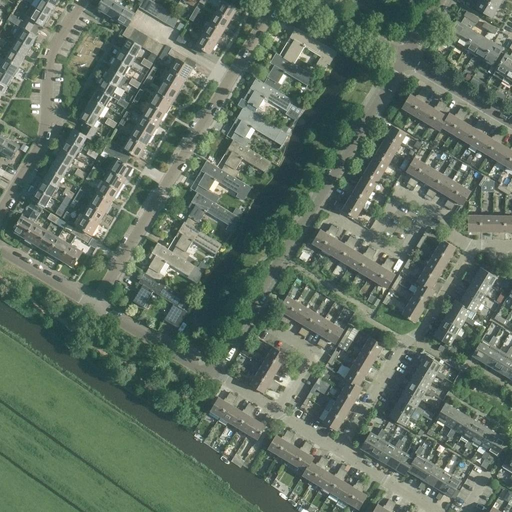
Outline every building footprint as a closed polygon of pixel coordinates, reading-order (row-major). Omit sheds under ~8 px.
[(40,0),(36,8),(50,16),(54,10),(53,10),(55,6),(45,0),(40,0)] [(107,14),(115,1),(112,0),(102,0),(97,8),(107,14)] [(151,0),(143,0),(142,2),(139,7),(148,12),(154,2),(151,0)] [(216,12),(231,20),(231,19),(233,20),(235,17),(233,16),(237,9),(223,0),(216,12)] [(497,8),(483,0),(479,0),(475,7),(492,18),(497,8)] [(483,0),(497,8),(502,0),(483,0)] [(117,20),(125,7),(115,1),(107,14),(117,20)] [(156,17),(163,7),(154,2),(148,12),(156,17)] [(125,7),(117,20),(128,26),(129,24),(136,14),(125,7)] [(163,7),(156,17),(165,22),(171,12),(163,7)] [(22,13),(18,19),(20,20),(21,19),(23,20),(23,21),(34,27),(37,22),(43,26),(46,22),(47,22),(50,16),(36,8),(30,18),(22,13)] [(180,17),(171,12),(165,22),(174,28),(180,17)] [(210,23),(224,31),(231,20),(216,12),(210,23)] [(457,21),(447,38),(444,42),(453,47),(456,43),(472,15),(466,12),(464,16),(460,23),(457,21)] [(465,49),(475,32),(471,30),(475,23),(476,24),(479,19),(472,15),(456,43),(465,49)] [(24,29),(18,39),(31,46),(37,36),(31,32),(34,27),(23,21),(23,20),(21,19),(20,20),(18,19),(15,24),(24,29)] [(224,31),(210,23),(203,34),(217,42),(217,43),(219,44),(221,40),(219,39),(224,31)] [(128,38),(134,27),(129,24),(128,26),(122,35),(128,38)] [(490,26),(488,30),(495,34),(497,30),(490,26)] [(129,39),(133,41),(139,30),(134,27),(128,38),(129,39)] [(335,38),(330,48),(323,43),(322,44),(309,36),(309,35),(296,27),(287,42),(291,45),(284,57),(284,58),(294,64),(304,47),(305,47),(321,56),(320,59),(316,65),(320,67),(324,69),(327,64),(329,65),(336,54),(339,56),(346,45),(335,38)] [(133,41),(138,44),(144,33),(139,30),(133,41)] [(475,32),(465,49),(474,54),(484,37),(475,32)] [(144,33),(138,44),(141,46),(143,47),(149,36),(144,33)] [(176,41),(203,56),(205,51),(210,54),(217,43),(217,42),(203,34),(197,45),(180,35),(176,41)] [(149,36),(143,47),(147,50),(154,39),(149,36)] [(484,37),(474,54),(483,59),(493,42),(484,37)] [(18,39),(12,49),(25,56),(27,53),(28,53),(32,48),(30,47),(31,46),(18,39)] [(133,41),(129,39),(123,49),(137,58),(139,54),(138,53),(141,46),(138,44),(133,41)] [(152,53),(158,42),(154,39),(147,50),(152,53)] [(157,56),(164,45),(158,42),(152,53),(157,56)] [(493,42),(483,59),(492,65),(488,72),(492,74),(495,70),(497,66),(504,55),(504,54),(500,52),(502,48),(493,42)] [(166,45),(163,51),(177,59),(170,70),(186,79),(196,62),(166,45)] [(6,59),(19,66),(25,56),(12,49),(6,59)] [(117,59),(129,67),(133,60),(135,61),(137,58),(123,49),(117,59)] [(492,74),(502,81),(511,63),(511,52),(510,56),(505,53),(504,54),(504,55),(497,66),(495,70),(492,74)] [(308,86),(314,76),(314,75),(294,64),(284,58),(284,57),(276,53),(267,68),(271,70),(267,77),(268,77),(264,83),(278,92),(278,91),(282,85),(278,83),(284,72),(285,73),(285,72),(308,86)] [(0,68),(13,76),(19,66),(6,59),(0,68)] [(111,69),(125,77),(127,74),(126,73),(129,67),(117,59),(111,69)] [(511,63),(502,81),(511,86),(511,84),(511,63)] [(13,76),(0,68),(0,81),(7,86),(13,76)] [(104,79),(117,87),(121,80),(123,81),(125,77),(111,69),(104,79)] [(186,79),(170,70),(164,81),(179,90),(186,79)] [(470,81),(478,86),(481,81),(473,76),(470,81)] [(248,103),(245,108),(244,109),(257,116),(262,119),(265,113),(261,111),(262,110),(258,108),(264,98),(265,98),(288,111),(286,113),(296,119),(303,107),(294,101),(278,91),(278,92),(264,83),(256,78),(247,93),(252,95),(247,102),(248,103)] [(101,86),(99,89),(113,97),(116,94),(114,93),(117,87),(104,79),(104,80),(103,79),(100,85),(101,86)] [(179,90),(164,81),(157,92),(172,102),(179,90)] [(93,99),(105,106),(109,100),(111,101),(113,97),(99,89),(93,99)] [(410,94),(402,108),(411,114),(424,91),(421,89),(416,98),(410,94)] [(424,91),(411,114),(420,119),(429,105),(424,102),(429,94),(424,91)] [(172,102),(157,92),(150,103),(166,113),(172,102)] [(493,96),(499,100),(502,96),(495,92),(493,96)] [(87,109),(101,117),(103,113),(102,112),(105,106),(93,99),(87,109)] [(429,105),(420,119),(430,125),(443,102),(440,100),(435,109),(429,105)] [(443,102),(430,125),(440,131),(442,127),(441,127),(448,116),(447,116),(442,113),(447,105),(443,102)] [(166,113),(150,103),(144,115),(159,124),(166,113)] [(239,125),(235,131),(234,132),(235,132),(231,139),(233,140),(245,147),(245,146),(249,140),(245,138),(251,127),(252,128),(253,127),(275,141),(282,145),(288,135),(281,130),(262,119),(257,116),(244,109),(245,108),(243,108),(234,123),(239,125)] [(451,132),(464,110),(460,108),(455,116),(449,113),(447,116),(448,116),(441,127),(442,127),(451,132)] [(88,123),(85,128),(95,134),(98,128),(94,126),(97,120),(99,121),(101,117),(87,109),(85,112),(84,111),(80,117),(81,118),(81,119),(88,123)] [(464,110),(451,132),(460,138),(468,124),(463,121),(468,112),(464,110)] [(159,124),(144,115),(137,125),(153,135),(159,124)] [(469,144),(483,121),(479,119),(474,127),(468,124),(460,138),(469,144)] [(483,121),(469,144),(478,149),(487,135),(481,132),(486,124),(483,121)] [(131,136),(146,146),(153,135),(137,125),(131,136)] [(381,126),(380,127),(378,131),(400,144),(406,134),(392,126),(389,132),(381,126)] [(68,139),(81,147),(87,137),(91,140),(95,134),(85,128),(81,133),(74,129),(68,139)] [(487,135),(478,149),(488,155),(501,132),(497,130),(492,139),(487,135)] [(400,144),(378,131),(376,134),(384,139),(381,145),(395,153),(400,144)] [(501,132),(488,155),(497,160),(505,146),(500,143),(505,135),(501,132)] [(0,134),(0,152),(2,153),(10,140),(0,134)] [(132,153),(139,157),(142,157),(143,156),(144,155),(145,152),(144,151),(144,150),(146,146),(131,136),(123,148),(110,140),(106,145),(129,160),(132,153)] [(81,147),(68,139),(62,149),(75,157),(81,147)] [(10,140),(2,153),(12,159),(20,146),(10,140)] [(225,164),(222,169),(221,170),(235,179),(236,178),(240,171),(236,169),(242,159),(243,159),(265,172),(272,162),(245,146),(245,147),(233,140),(225,154),(229,157),(225,163),(225,164)] [(125,180),(126,179),(133,168),(126,164),(129,160),(106,145),(103,151),(117,159),(110,170),(125,180)] [(367,149),(389,163),(395,153),(381,145),(378,150),(369,145),(367,149)] [(506,166),(511,156),(511,147),(511,150),(505,146),(497,160),(506,166)] [(56,159),(69,167),(75,157),(62,149),(56,159)] [(370,164),(384,172),(389,163),(367,149),(365,153),(373,158),(370,164)] [(410,185),(424,163),(414,157),(406,171),(412,175),(407,183),(410,185)] [(50,169),(63,177),(69,167),(56,159),(50,169)] [(202,178),(198,185),(201,186),(198,192),(197,193),(211,201),(212,201),(215,194),(209,191),(215,180),(216,181),(216,180),(238,194),(245,183),(236,178),(235,179),(221,170),(222,169),(207,160),(198,175),(202,178)] [(424,163),(410,185),(415,188),(420,179),(425,182),(433,168),(424,163)] [(356,168),(378,181),(384,172),(370,164),(367,169),(358,164),(356,168)] [(359,182),(372,191),(378,181),(356,168),(354,171),(362,176),(359,182)] [(429,196),(442,174),(433,168),(425,182),(431,186),(425,194),(429,196)] [(44,179),(57,187),(63,177),(50,169),(44,179)] [(104,181),(119,190),(123,183),(126,184),(128,181),(126,179),(125,180),(110,170),(104,181)] [(442,174),(429,196),(433,199),(438,190),(444,194),(452,180),(442,174)] [(57,187),(44,179),(38,189),(51,197),(57,187)] [(448,208),(461,185),(452,180),(444,194),(449,197),(444,205),(448,208)] [(97,192),(112,201),(119,190),(104,181),(97,192)] [(345,186),(367,200),(372,191),(359,182),(356,187),(347,182),(345,186)] [(463,205),(471,191),(461,185),(448,208),(452,210),(457,202),(463,205)] [(347,201),(361,209),(367,200),(345,186),(343,190),(351,195),(347,201)] [(45,207),(51,197),(38,189),(32,199),(45,207)] [(90,204),(106,213),(112,201),(97,192),(90,204)] [(193,209),(186,221),(185,222),(185,223),(199,231),(203,224),(199,222),(206,212),(207,212),(229,225),(227,227),(232,230),(239,218),(212,201),(211,201),(197,193),(198,192),(197,192),(188,207),(193,209)] [(361,209),(347,201),(344,206),(336,201),(333,205),(356,218),(361,209)] [(84,214),(99,223),(106,213),(90,204),(84,214)] [(59,208),(56,213),(61,217),(64,211),(59,208)] [(77,226),(92,235),(99,223),(84,214),(77,226)] [(26,238),(35,223),(23,215),(13,231),(26,238)] [(480,231),(480,215),(468,215),(468,231),(480,231)] [(480,215),(480,231),(492,232),(492,215),(480,215)] [(504,232),(505,216),(492,215),(492,232),(504,232)] [(176,246),(173,251),(172,252),(172,253),(186,261),(186,260),(190,254),(186,251),(193,241),(216,255),(222,244),(199,231),(185,223),(185,222),(184,222),(175,236),(180,239),(175,246),(176,246)] [(38,246),(47,230),(35,223),(26,238),(33,243),(32,244),(36,247),(37,245),(38,246)] [(322,249),(335,227),(331,225),(326,233),(320,229),(312,243),(322,249)] [(335,227),(322,249),(331,254),(339,241),(334,238),(339,229),(335,227)] [(47,230),(38,246),(50,253),(59,237),(47,230)] [(79,230),(76,235),(88,243),(91,237),(79,230)] [(340,260),(354,238),(350,236),(345,244),(339,241),(331,254),(340,260)] [(59,237),(50,253),(62,260),(71,244),(59,237)] [(89,243),(96,247),(99,242),(92,238),(89,243)] [(350,266),(358,252),(353,249),(358,240),(354,238),(340,260),(350,266)] [(436,250),(449,258),(456,247),(442,239),(436,250)] [(146,273),(145,274),(159,282),(160,281),(163,275),(160,273),(166,262),(189,276),(188,278),(197,283),(204,271),(195,266),(186,260),(186,261),(172,253),(172,252),(158,243),(149,258),(153,260),(146,273)] [(71,244),(62,260),(73,267),(83,251),(71,244)] [(359,271),(372,249),(368,247),(363,255),(358,252),(350,266),(359,271)] [(368,277),(376,263),(371,260),(376,251),(372,249),(359,271),(368,277)] [(429,260),(443,269),(449,258),(436,250),(429,260)] [(377,282),(391,260),(387,258),(382,266),(376,263),(368,277),(377,282)] [(387,288),(395,274),(390,271),(395,262),(391,260),(377,282),(387,288)] [(443,269),(429,260),(423,271),(437,279),(443,269)] [(481,267),(476,274),(475,276),(492,285),(497,277),(481,267)] [(437,279),(423,271),(417,281),(420,283),(421,283),(431,289),(437,279)] [(173,304),(164,319),(171,324),(181,307),(179,306),(184,296),(160,281),(159,282),(145,274),(146,273),(144,272),(136,287),(140,290),(133,301),(147,309),(151,303),(147,301),(153,292),(173,304)] [(473,272),(470,276),(474,278),(470,285),(486,294),(492,285),(475,276),(476,274),(473,272)] [(414,293),(428,302),(435,291),(431,289),(421,283),(420,283),(414,293)] [(470,285),(466,292),(465,294),(481,303),(486,294),(470,285)] [(462,289),(460,294),(463,296),(459,302),(476,312),(481,303),(465,294),(466,292),(462,289)] [(408,304),(422,312),(428,302),(414,293),(408,304)] [(284,324),(297,302),(287,296),(279,309),(285,313),(280,322),(284,324)] [(471,319),(475,313),(476,312),(459,302),(455,300),(450,309),(466,318),(465,321),(468,323),(471,319)] [(298,321),(306,307),(297,302),(284,324),(288,326),(292,318),(298,321)] [(422,312),(408,304),(402,314),(416,322),(422,312)] [(306,307),(298,321),(303,324),(298,333),(302,335),(315,313),(306,307)] [(444,318),(461,327),(465,321),(466,318),(450,309),(444,318)] [(315,313),(302,335),(306,337),(311,329),(316,332),(325,318),(315,313)] [(325,318),(316,332),(322,335),(317,344),(321,346),(334,324),(325,318)] [(439,326),(455,336),(454,338),(458,340),(460,336),(457,334),(461,327),(444,318),(439,326)] [(335,343),(344,330),(334,324),(321,346),(324,348),(329,340),(335,343)] [(450,345),(454,338),(455,336),(439,326),(434,336),(450,345)] [(363,348),(377,356),(384,345),(370,337),(363,348)] [(472,355),(481,361),(491,345),(493,346),(495,342),(491,339),(489,344),(481,340),(472,355)] [(499,350),(493,346),(491,345),(481,361),(490,366),(499,350)] [(283,361),(287,355),(273,346),(267,357),(289,370),(292,366),(283,361)] [(357,358),(371,366),(377,356),(363,348),(357,358)] [(499,350),(490,366),(499,371),(508,355),(510,356),(511,353),(511,351),(509,350),(506,354),(499,350)] [(437,373),(435,375),(439,378),(442,373),(438,371),(442,364),(426,354),(421,363),(437,373)] [(507,377),(511,368),(511,357),(510,356),(508,355),(499,371),(507,377)] [(261,366),(275,374),(279,368),(287,373),(289,370),(267,357),(261,366)] [(351,368),(364,377),(371,366),(357,358),(351,368)] [(432,381),(435,375),(437,373),(421,363),(415,372),(432,381)] [(256,375),(278,389),(280,384),(272,379),(275,374),(261,366),(256,375)] [(364,377),(351,368),(344,379),(348,381),(348,380),(358,387),(359,386),(364,377)] [(426,391),(425,393),(429,395),(432,391),(428,388),(432,381),(415,372),(410,381),(426,391)] [(268,387),(276,392),(278,389),(256,375),(250,385),(264,393),(268,387)] [(342,391),(356,400),(362,388),(359,386),(358,387),(348,380),(348,381),(342,391)] [(421,399),(425,393),(426,391),(410,381),(405,389),(421,399)] [(416,408),(414,410),(418,413),(421,408),(417,406),(421,399),(405,389),(400,398),(416,408)] [(335,402),(349,410),(356,400),(342,391),(335,402)] [(225,400),(219,397),(210,411),(221,417),(234,394),(230,392),(225,400)] [(234,394),(221,417),(230,423),(238,409),(232,405),(237,397),(234,394)] [(411,416),(414,410),(416,408),(400,398),(395,407),(411,416)] [(349,410),(335,402),(330,411),(344,420),(349,410)] [(445,402),(436,419),(445,424),(455,408),(445,402)] [(239,428),(252,405),(248,403),(243,412),(238,409),(230,423),(239,428)] [(248,434),(256,420),(251,416),(256,408),(252,405),(239,428),(248,434)] [(411,416),(395,407),(389,416),(405,426),(411,416)] [(445,424),(451,428),(453,429),(463,413),(455,408),(445,424)] [(434,415),(425,410),(425,411),(423,413),(432,418),(434,415)] [(323,422),(334,428),(337,430),(344,420),(330,411),(323,422)] [(453,429),(451,428),(449,432),(453,434),(456,431),(462,435),(472,418),(463,413),(453,429)] [(256,420),(248,434),(258,439),(271,417),(267,414),(262,423),(256,420)] [(462,435),(469,439),(471,440),(480,423),(472,418),(462,435)] [(471,440),(469,439),(467,442),(471,445),(473,441),(480,445),(489,429),(480,423),(471,440)] [(480,445),(486,449),(488,450),(498,434),(489,429),(480,445)] [(278,455),(291,432),(287,430),(283,438),(276,434),(267,449),(278,455)] [(287,461),(296,446),(290,442),(295,434),(291,432),(278,455),(287,461)] [(360,448),(370,453),(379,437),(382,439),(384,435),(379,432),(377,436),(370,432),(360,448)] [(488,450),(486,449),(484,453),(488,455),(491,452),(498,456),(507,440),(498,434),(488,450)] [(388,443),(382,439),(379,437),(370,453),(378,459),(388,443)] [(250,441),(247,447),(248,448),(246,451),(252,454),(257,445),(250,441)] [(296,446),(287,461),(296,466),(310,443),(306,441),(301,449),(296,446)] [(296,466),(304,471),(305,472),(311,461),(312,462),(315,457),(309,454),(313,446),(310,443),(296,466)] [(388,443),(378,459),(387,464),(396,448),(399,449),(401,445),(397,443),(394,447),(388,443)] [(396,469),(405,453),(399,449),(396,448),(387,464),(396,469)] [(405,453),(396,469),(405,475),(407,471),(417,454),(419,456),(422,452),(417,449),(412,457),(405,453)] [(511,450),(502,466),(511,472),(511,450)] [(416,475),(425,459),(419,456),(417,454),(407,471),(416,475)] [(312,481),(326,459),(321,456),(317,464),(312,462),(311,461),(305,472),(304,471),(302,475),(312,481)] [(326,459),(312,481),(322,487),(330,473),(324,469),(329,461),(326,459)] [(416,475),(423,480),(425,481),(434,465),(425,459),(416,475)] [(425,481),(423,480),(420,483),(425,486),(427,482),(433,486),(443,470),(434,465),(425,481)] [(330,473),(322,487),(331,492),(344,470),(340,467),(335,476),(330,473)] [(344,470),(331,492),(340,498),(348,484),(343,480),(348,472),(344,470)] [(433,486),(440,490),(442,491),(452,475),(443,470),(433,486)] [(442,491),(440,490),(438,494),(442,496),(445,493),(452,497),(461,481),(452,475),(442,491)] [(348,484),(340,498),(349,503),(363,481),(359,478),(354,487),(348,484)] [(363,481),(349,503),(359,509),(367,495),(361,492),(366,483),(363,481)] [(385,511),(392,501),(389,499),(384,507),(378,504),(372,511),(385,511)] [(392,501),(385,511),(391,511),(396,503),(392,501)]
